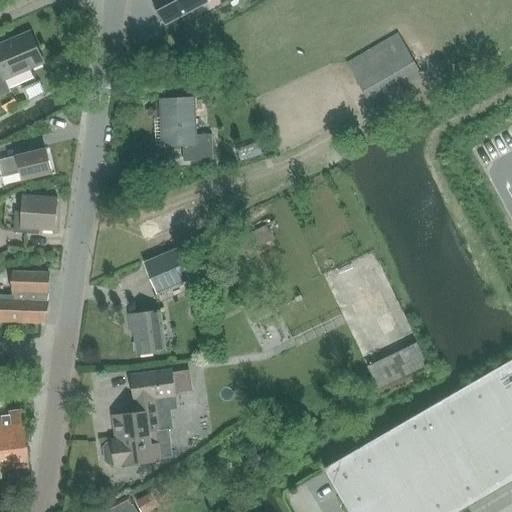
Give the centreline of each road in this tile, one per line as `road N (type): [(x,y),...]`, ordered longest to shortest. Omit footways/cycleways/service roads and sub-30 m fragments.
road 1 (tertiary): [(62,350),(113,0)]
road 2 (tertiary): [(40,511),(62,350)]
